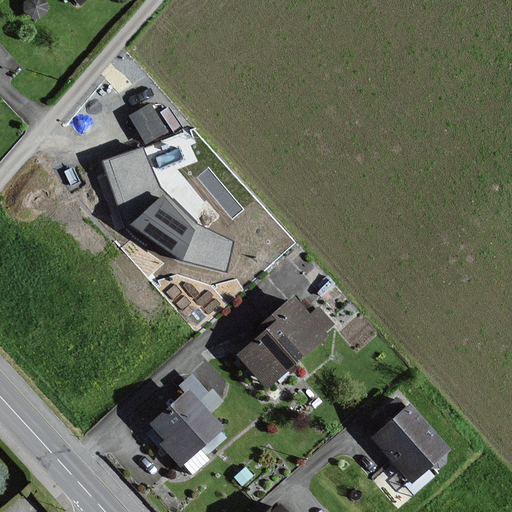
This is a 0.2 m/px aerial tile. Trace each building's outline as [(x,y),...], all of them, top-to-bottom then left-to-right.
[(151,98),(130,111),(146,139),(168,126),(151,98)] [(228,273),(234,242),(195,224),(161,188),(142,148),(100,161),(123,229),(180,263),(228,273)] [(267,386),(323,336),(320,332),(329,324),(317,311),(308,319),(290,300),(259,327),(265,333),(240,355),(267,386)] [(181,464),(219,430),(206,416),(221,402),(211,391),(206,395),(191,378),(184,385),(191,392),(153,425),(167,441),(163,445),(181,464)] [(447,450),(410,407),(374,437),(410,480),(431,462),(437,468),(444,462),(439,456),(447,450)]
